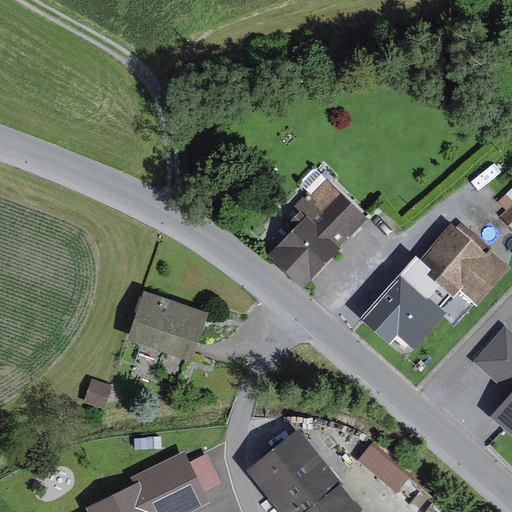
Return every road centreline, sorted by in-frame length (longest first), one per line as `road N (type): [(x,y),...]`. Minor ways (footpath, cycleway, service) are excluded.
road 1 (tertiary): [(293,303),(170,213),(0,141)]
road 2 (tertiary): [(511,494),(293,303)]
road 3 (track): [(170,213),(164,99),(121,54),(34,0)]
road 4 (residential): [(293,303),(239,427),(235,455),(253,511)]
